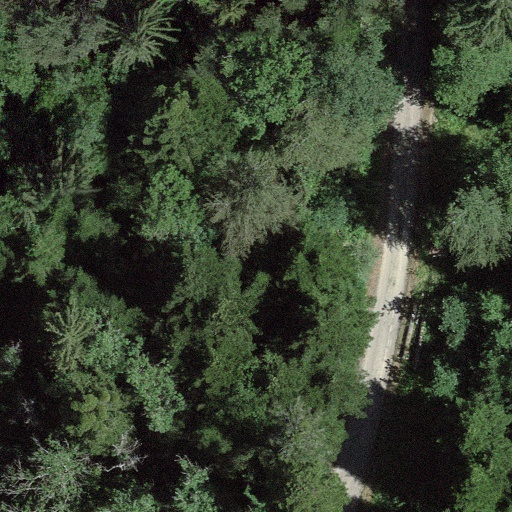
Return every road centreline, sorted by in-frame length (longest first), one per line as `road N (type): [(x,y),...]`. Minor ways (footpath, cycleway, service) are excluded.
road 1 (track): [(382,343),(397,259),(413,0)]
road 2 (track): [(341,511),(382,343)]
